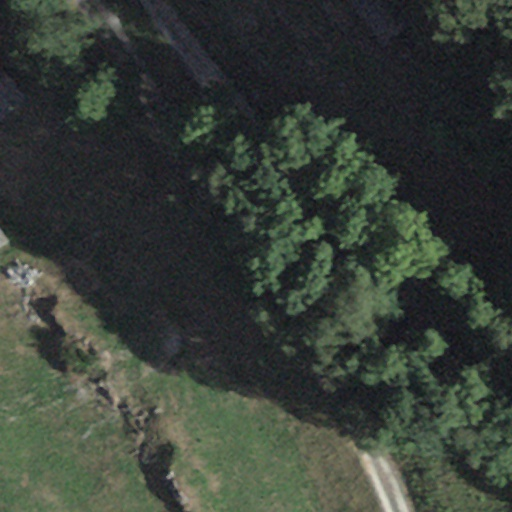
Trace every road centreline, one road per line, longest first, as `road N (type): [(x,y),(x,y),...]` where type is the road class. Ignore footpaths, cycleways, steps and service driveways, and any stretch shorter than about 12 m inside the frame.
road 1 (track): [(81,0),(116,42),(227,235),(357,426),(394,511)]
road 2 (track): [(511,397),(428,335),(274,164),(148,0)]
